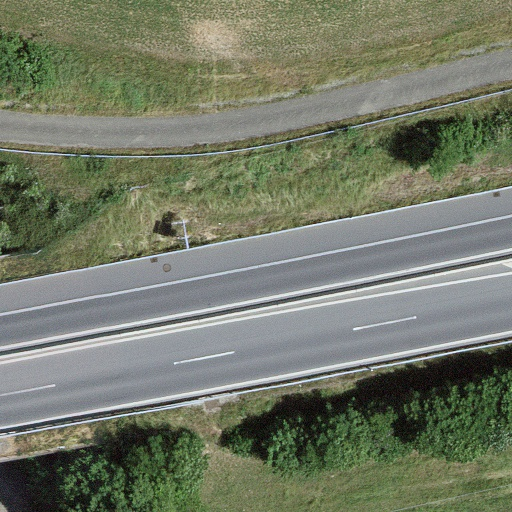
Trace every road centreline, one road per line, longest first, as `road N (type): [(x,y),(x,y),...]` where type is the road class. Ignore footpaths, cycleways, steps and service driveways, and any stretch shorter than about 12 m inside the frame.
road 1 (trunk): [(511,232),(0,332)]
road 2 (trunk): [(0,395),(511,302)]
